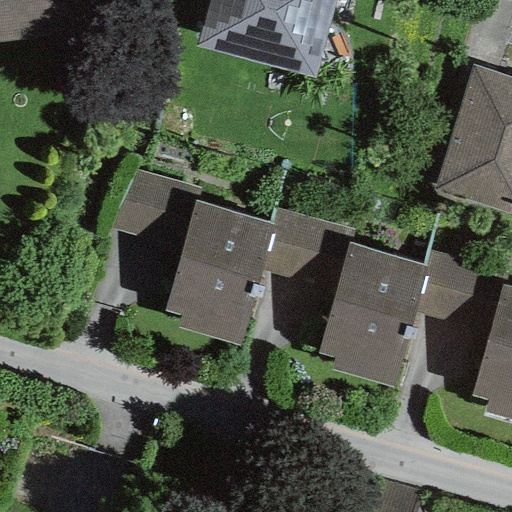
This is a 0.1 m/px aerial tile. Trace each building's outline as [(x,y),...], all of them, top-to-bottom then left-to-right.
[(0,0),(0,37),(86,27),(83,0),(0,0)] [(254,57),(269,0),(205,0),(195,41),(254,57)] [(333,0),(269,0),(254,57),(314,72),(333,0)] [(511,74),(472,62),(433,188),(511,212),(511,74)] [(272,220),(192,198),(162,305),(178,309),(174,323),(238,340),(272,220)] [(426,265),(346,243),(316,349),(332,354),(328,367),(393,385),(426,265)] [(511,288),(499,285),(470,392),(485,397),(482,410),(511,418),(511,288)] [(285,511),(251,478),(216,511),(285,511)]
